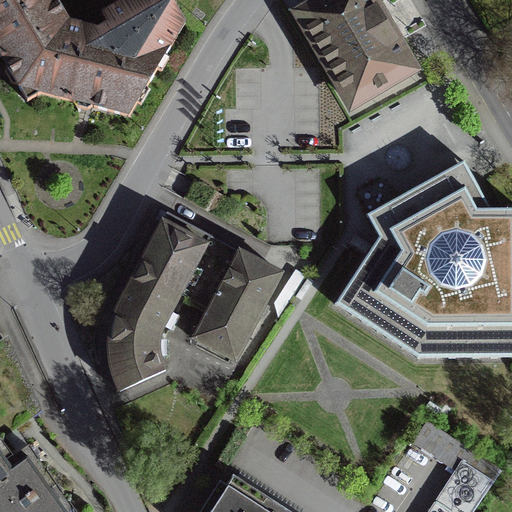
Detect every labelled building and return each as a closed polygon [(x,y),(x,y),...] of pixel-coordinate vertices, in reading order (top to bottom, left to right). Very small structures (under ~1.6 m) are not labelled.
[(0,0),(0,27),(45,0),(0,0)] [(69,22),(56,0),(45,0),(0,27),(0,41),(4,49),(2,55),(8,65),(15,67),(18,73),(16,81),(28,102),(41,94),(69,101),(88,27),(69,22)] [(108,24),(99,30),(88,27),(69,101),(78,103),(86,99),(94,101),(95,108),(130,116),(177,38),(169,25),(182,18),(172,1),(169,0),(127,0),(103,15),(108,24)] [(371,0),(323,0),(299,14),(352,105),(412,69),(371,0)] [(366,216),(378,238),(335,304),(418,359),(511,358),(511,209),(491,210),(464,161),(366,216)] [(111,326),(110,338),(109,352),(111,365),(115,379),(120,391),(165,370),(162,364),(160,356),(158,349),(159,341),(160,334),(163,326),(179,298),(207,313),(239,252),(168,213),(139,267),(120,303),(115,314),(111,326)] [(282,274),(239,252),(207,313),(193,339),(236,361),(282,274)] [(0,446),(4,444),(5,435),(29,418),(0,356),(0,446)] [(4,444),(0,446),(0,511),(75,511),(71,505),(72,497),(65,496),(47,472),(49,464),(41,463),(29,447),(14,458),(4,444)] [(472,511),(493,481),(465,463),(433,511),(472,511)] [(290,511),(233,475),(227,485),(220,481),(200,511),(290,511)]
